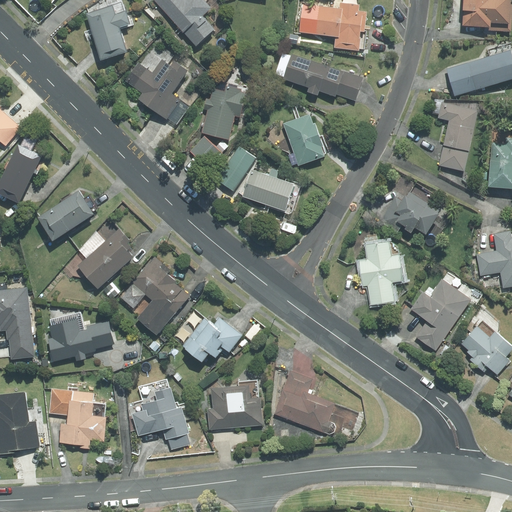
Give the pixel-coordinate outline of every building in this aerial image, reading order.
[(153,0),(197,48),(216,31),(203,18),(212,10),(202,0),(153,0)] [(491,30),(492,0),(464,0),(463,28),(491,30)] [(365,33),(367,13),(359,11),(360,6),(340,3),(339,9),(318,6),(315,35),(336,38),(334,48),(360,51),(361,39),(360,38),(361,32),(365,33)] [(116,16),(113,7),(86,15),(101,63),(128,55),(120,29),(130,26),(126,12),(116,16)] [(455,97),(511,81),(511,53),(511,52),(447,70),(455,97)] [(283,80),(336,98),(337,95),(356,102),(364,79),(344,73),(292,55),(283,80)] [(331,60),(323,57),(321,64),(329,67),(331,60)] [(172,66),(162,59),(153,72),(139,63),(126,82),(143,94),(138,100),(167,120),(181,100),(173,94),(189,72),(178,64),(175,63),(174,62),(172,66)] [(241,93),(242,90),(227,86),(225,92),(213,89),(202,133),(230,140),(235,117),(241,118),(246,94),(241,93)] [(464,172),(478,112),(442,104),(438,119),(449,122),(439,166),(464,172)] [(0,140),(6,146),(23,128),(1,108),(0,108),(0,140)] [(315,125),(311,116),(284,125),(294,155),(289,156),(292,167),(298,165),(299,168),(326,159),(322,148),(324,148),(316,125),(315,125)] [(224,154),(206,136),(192,151),(209,168),(224,154)] [(32,150),(36,142),(24,137),(20,145),(18,144),(0,182),(0,193),(19,202),(41,154),(32,150)] [(511,191),(511,139),(506,140),(506,145),(492,144),(489,190),(511,191)] [(229,147),(223,141),(217,147),(223,153),(229,147)] [(235,190),(258,158),(240,146),(218,178),(235,190)] [(296,186),(253,170),(243,197),(287,213),(296,186)] [(53,240),(95,213),(80,190),(38,217),(53,240)] [(379,221),(397,233),(402,226),(406,229),(405,231),(411,235),(415,229),(426,236),(439,215),(437,214),(440,211),(409,192),(403,201),(395,196),(379,221)] [(98,288),(134,256),(128,250),(132,247),(128,243),(130,240),(119,228),(78,265),(98,288)] [(511,287),(511,238),(511,239),(511,231),(493,234),(496,251),(476,255),(480,276),(500,273),(503,289),(511,287)] [(391,256),(390,242),(366,246),(368,259),(360,260),(363,287),(368,286),(371,305),(395,301),(392,282),(404,281),(400,255),(391,256)] [(158,334),(190,295),(176,283),(178,282),(168,274),(172,269),(156,256),(132,283),(153,300),(138,317),(158,334)] [(436,351),(472,300),(442,279),(429,297),(423,292),(411,309),(427,321),(416,337),(436,351)] [(118,293),(110,284),(104,289),(111,299),(118,293)] [(37,358),(30,287),(0,290),(0,327),(2,327),(2,333),(7,332),(8,341),(10,340),(12,361),(37,358)] [(106,307),(112,301),(108,297),(102,303),(106,307)] [(183,346),(203,361),(210,352),(216,357),(224,347),(230,352),(243,335),(220,317),(214,324),(205,318),(183,346)] [(54,361),(96,351),(96,348),(115,344),(110,321),(87,326),(88,328),(80,330),(77,319),(50,325),(53,337),(49,338),(54,361)] [(491,337),(478,325),(462,343),(470,349),(468,351),(473,356),(471,359),(486,371),(490,367),(499,375),(511,360),(508,356),(511,352),(511,345),(496,331),(491,337)] [(166,341),(169,336),(163,333),(160,338),(166,341)] [(446,345),(440,353),(447,357),(453,349),(446,345)] [(329,433),(334,431),(336,426),(334,422),(329,420),(337,402),(308,391),(313,378),(291,369),(274,413),(325,433),(325,431),(329,433)] [(173,375),(178,381),(182,378),(177,372),(173,375)] [(209,430),(263,425),(261,397),(251,398),(250,384),(211,388),(213,408),(207,409),(209,430)] [(166,439),(190,433),(183,406),(176,407),(171,387),(155,391),(157,400),(141,404),(143,410),(132,413),(138,435),(163,429),(166,439)] [(94,392),(52,388),(50,413),(69,415),(68,423),(62,422),(60,442),(90,445),(90,440),(104,441),(107,416),(92,414),(94,392)] [(42,448),(40,419),(33,420),(30,391),(0,393),(0,454),(13,454),(13,451),(42,448)]
